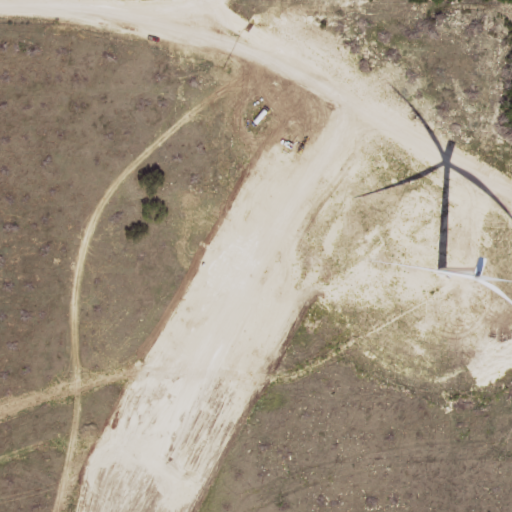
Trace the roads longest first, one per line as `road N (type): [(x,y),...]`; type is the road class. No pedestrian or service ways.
road 1 (residential): [(232,0),(179,175),(96,511)]
road 2 (residential): [(288,0),(444,122),(511,155)]
road 3 (residential): [(0,6),(161,9),(212,0)]
